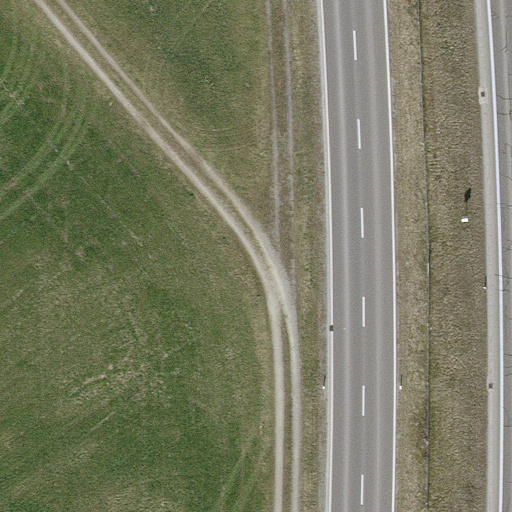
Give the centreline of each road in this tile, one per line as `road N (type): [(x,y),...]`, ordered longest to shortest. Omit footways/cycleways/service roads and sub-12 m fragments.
road 1 (track): [(282,0),(306,373),(296,511)]
road 2 (primary): [(360,511),(353,0)]
road 3 (track): [(294,202),(221,186),(64,0)]
